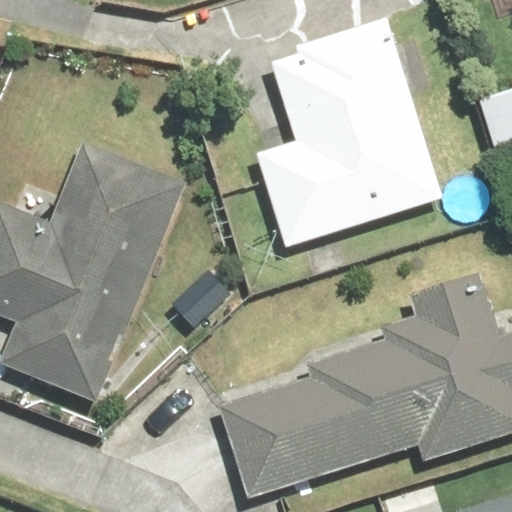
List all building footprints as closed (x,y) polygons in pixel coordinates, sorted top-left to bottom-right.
[(236,90),(278,247),(427,207),(385,50),(236,90)] [(511,97),(469,112),(489,171),(511,163),(511,97)] [(0,377),(89,412),(173,200),(75,162),(0,350),(0,377)] [(227,391),(257,508),(507,443),(476,327),(227,391)] [(511,511),(511,499),(469,511),(511,511)]
